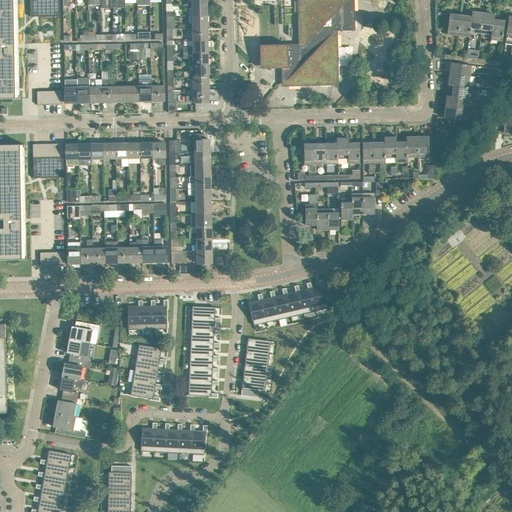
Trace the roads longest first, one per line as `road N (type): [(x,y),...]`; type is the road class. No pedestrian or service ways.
road 1 (residential): [(277,118),(423,112),(425,0)]
road 2 (residential): [(0,124),(231,118)]
road 3 (residential): [(222,419),(138,412),(124,448),(32,434)]
road 4 (residential): [(511,157),(456,181),(326,261)]
road 5 (residential): [(56,288),(233,282)]
road 6 (residential): [(290,272),(277,118)]
road 7 (residential): [(32,434),(56,288)]
road 8 (residential): [(233,282),(222,419)]
road 9 (residential): [(153,511),(169,478),(207,470),(219,456),(222,419)]
